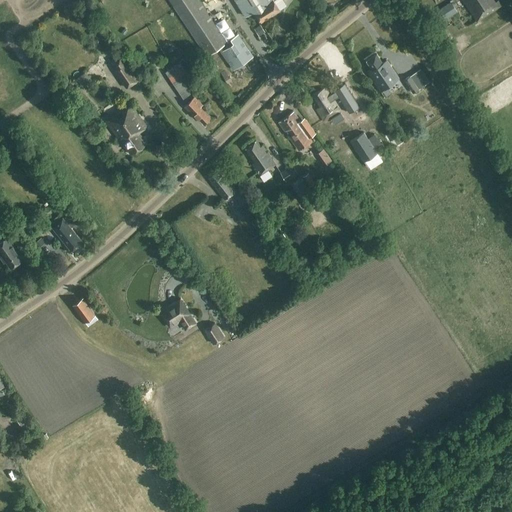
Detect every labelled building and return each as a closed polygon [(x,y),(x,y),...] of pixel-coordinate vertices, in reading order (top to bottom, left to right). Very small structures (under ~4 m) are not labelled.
[(227,43),(198,0),(169,0),(207,56),(227,43)] [(234,0),(245,17),(253,11),(260,22),(279,11),(279,10),(286,6),(281,0),(234,0)] [(462,0),(476,21),(501,5),(497,0),(462,0)] [(451,1),(439,9),(445,17),(456,10),(451,1)] [(220,52),(233,70),(234,70),(233,69),(252,56),(252,57),(253,57),(237,34),(231,39),(233,43),(220,52)] [(462,56),(452,39),(444,44),(454,60),(462,56)] [(375,53),(366,60),(373,69),(367,73),(381,91),(398,78),(385,61),(383,63),(375,53)] [(117,69),(115,70),(127,87),(138,80),(121,54),(111,61),(117,69)] [(189,76),(180,63),(164,73),(183,100),(191,94),(183,81),(189,76)] [(407,86),(408,86),(413,94),(420,89),(419,89),(429,82),(420,69),(410,75),(403,80),(407,86)] [(393,97),(404,87),(399,81),(388,91),(393,97)] [(324,121),(339,111),(332,100),(339,96),(349,113),(350,112),(349,110),(357,105),(358,106),(359,106),(345,83),(344,83),(345,85),(336,90),(335,89),(334,89),(335,91),(329,95),(324,87),(313,94),(320,106),(316,109),(324,121)] [(194,97),(184,107),(190,114),(192,112),(204,124),(210,118),(200,107),(202,105),(194,97)] [(130,102),(118,111),(106,119),(125,148),(126,147),(131,154),(146,143),(139,133),(147,127),(130,102)] [(315,133),(307,122),(302,126),(299,121),(300,121),(293,111),(279,121),(298,150),(311,141),(309,137),(315,133)] [(363,161),(377,152),(364,132),(350,141),(363,161)] [(255,140),(245,148),(256,162),(253,164),(261,175),(276,163),(262,144),(260,146),(255,140)] [(332,160),(324,148),(316,153),(324,165),(332,160)] [(368,162),(373,170),(383,163),(378,156),(368,162)] [(292,166),(281,174),(289,185),(295,181),(305,194),(303,196),(308,204),(316,199),(309,187),(315,183),(314,182),(309,185),(303,176),(301,178),(292,166)] [(207,178),(225,200),(236,190),(219,168),(207,178)] [(308,173),(303,176),(309,185),(314,182),(308,173)] [(240,211),(245,219),(254,214),(248,206),(240,211)] [(62,217),(51,226),(71,251),(82,241),(62,217)] [(281,232),(277,225),(273,228),(277,235),(281,232)] [(7,236),(0,240),(0,256),(2,256),(10,267),(22,259),(7,236)] [(45,242),(41,237),(34,243),(38,248),(45,242)] [(82,298),(73,305),(89,326),(98,318),(82,298)] [(168,305),(159,311),(170,327),(180,320),(186,329),(195,322),(180,299),(169,306),(168,305)] [(203,330),(212,344),(224,337),(215,323),(203,330)] [(24,409),(13,416),(20,426),(30,419),(24,409)]
